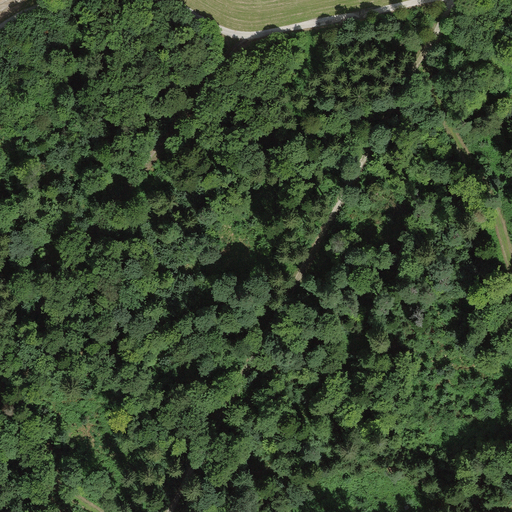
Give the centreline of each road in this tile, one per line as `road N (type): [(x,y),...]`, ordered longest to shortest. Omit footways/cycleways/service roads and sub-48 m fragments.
road 1 (track): [(451,0),(169,511)]
road 2 (track): [(0,359),(237,36)]
road 3 (track): [(405,0),(237,36),(160,0)]
road 4 (track): [(427,44),(433,94),(490,196),(511,279)]
road 5 (track): [(102,511),(0,439)]
